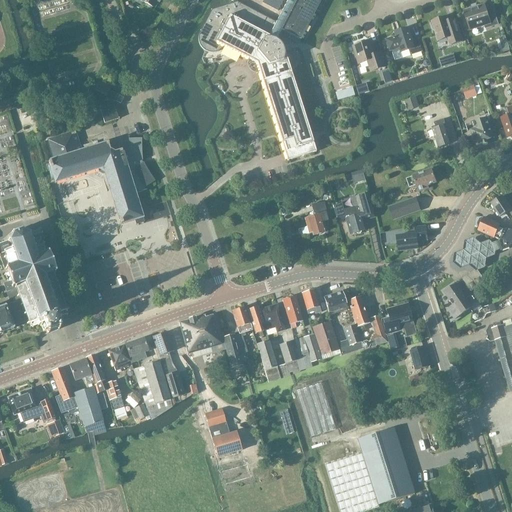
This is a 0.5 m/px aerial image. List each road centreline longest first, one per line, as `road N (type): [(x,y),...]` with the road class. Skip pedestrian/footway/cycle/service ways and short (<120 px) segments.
road 1 (residential): [(191,0),(160,57),(155,96),(225,299)]
road 2 (unclassified): [(491,511),(414,270)]
road 3 (tertiary): [(0,379),(225,299)]
road 4 (tertiary): [(225,299),(315,273),(414,270)]
road 5 (tertiary): [(414,270),(445,246),(473,198),(511,166)]
